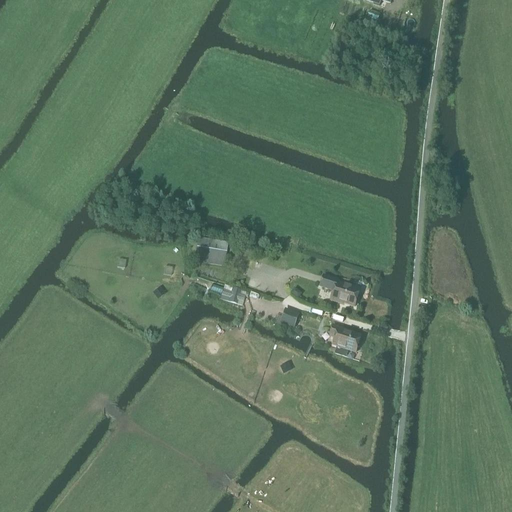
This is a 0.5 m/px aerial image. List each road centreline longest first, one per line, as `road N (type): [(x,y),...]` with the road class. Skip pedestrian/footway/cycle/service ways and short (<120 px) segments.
road 1 (unclassified): [(393,511),(423,170),(447,0)]
road 2 (track): [(103,405),(278,511)]
